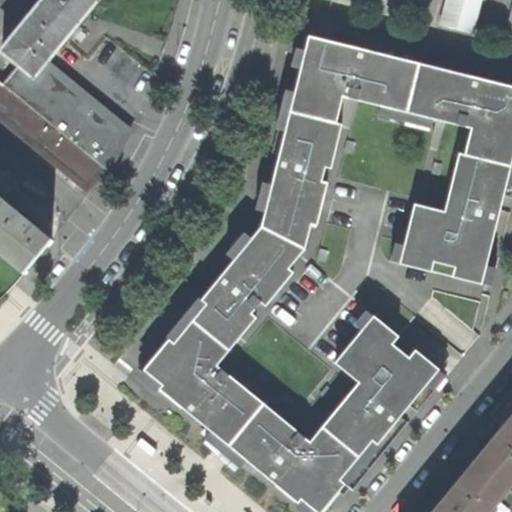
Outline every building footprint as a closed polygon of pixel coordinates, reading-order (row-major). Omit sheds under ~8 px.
[(33,76),(44,62),(80,18),(95,0),(42,0),(2,50),(18,64),(33,76)] [(382,0),(380,9),(396,13),(399,0),(382,0)] [(446,0),(441,24),(471,32),(479,0),(446,0)] [(452,279),(480,286),(500,203),(511,152),(511,89),(447,73),(353,50),(359,23),(314,12),(300,68),(263,216),(260,230),(253,238),(231,264),(200,303),(205,306),(182,334),(174,345),(168,341),(143,372),(161,387),(159,390),(173,402),(205,429),(234,452),(258,472),(286,495),(297,504),(300,501),(313,511),(321,511),(344,485),(339,481),(371,442),(376,446),(403,413),(437,371),(414,352),(408,359),(391,346),(397,338),(378,323),(340,370),(358,384),(309,443),(215,367),(255,319),(250,316),(259,304),(264,308),(291,274),(287,270),(304,251),(309,227),(317,222),(326,185),(320,184),(324,169),(330,170),(340,127),(334,126),(341,99),(367,105),(470,130),(464,157),(457,156),(443,213),(422,208),(407,268),(430,273),(432,263),(454,268),(452,279)] [(130,133),(44,62),(33,76),(18,64),(3,83),(104,166),(111,157),(130,133)] [(88,185),(104,166),(3,83),(0,80),(0,112),(65,166),(88,185)] [(0,254),(22,273),(21,274),(24,276),(54,240),(51,238),(49,240),(0,199),(3,195),(0,191),(0,254)] [(398,265),(407,268),(422,208),(413,206),(398,265)] [(334,365),(340,370),(378,323),(372,318),(334,365)] [(499,421),(505,426),(511,417),(511,404),(511,405),(505,413),(499,421)] [(490,511),(511,486),(511,417),(505,426),(441,505),(434,511),(490,511)] [(424,511),(434,511),(441,505),(435,500),(429,508),(424,511)]
